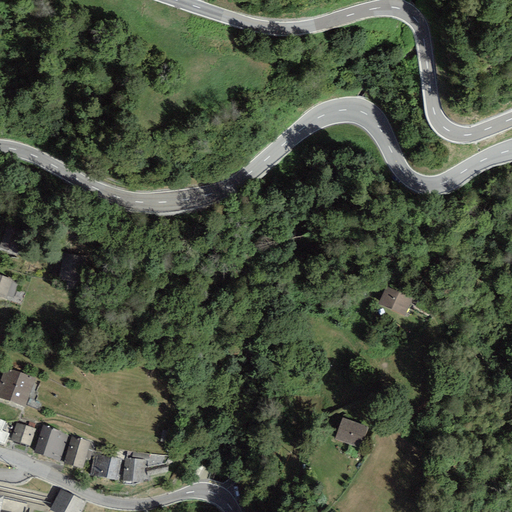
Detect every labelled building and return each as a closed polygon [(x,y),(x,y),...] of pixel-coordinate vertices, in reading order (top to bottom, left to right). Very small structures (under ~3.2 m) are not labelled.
[(7,227),(0,244),(0,247),(15,253),(23,233),(7,227)] [(63,254),(58,278),(79,282),(83,258),(63,254)] [(12,280),(0,275),(0,297),(6,299),(7,296),(14,298),(19,285),(11,283),(12,280)] [(387,287),(379,305),(405,315),(412,297),(387,287)] [(0,384),(0,398),(10,402),(21,372),(7,367),(0,384)] [(36,378),(21,372),(10,402),(25,408),(36,378)] [(342,418),(335,439),(360,448),(367,427),(342,418)] [(5,422),(0,419),(0,441),(4,444),(9,434),(2,431),(5,422)] [(36,429),(17,422),(10,440),(29,446),(36,429)] [(68,436),(43,426),(34,452),(59,461),(68,436)] [(91,442),(72,436),(64,463),(82,468),(91,442)] [(120,458),(96,455),(94,454),(91,476),(117,480),(120,458)] [(146,460),(126,457),(123,480),(142,483),(146,460)] [(81,511),(87,502),(61,489),(50,510),(54,511),(81,511)]
